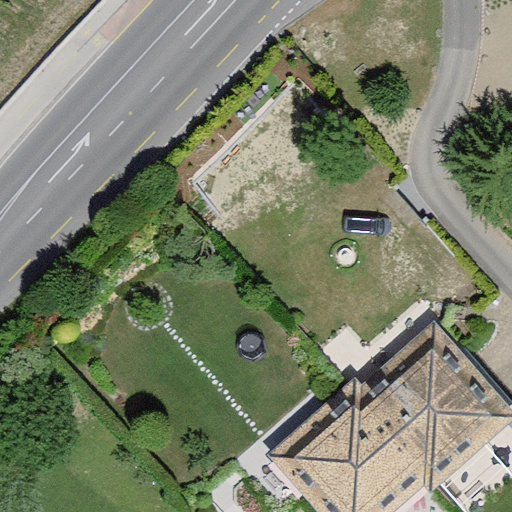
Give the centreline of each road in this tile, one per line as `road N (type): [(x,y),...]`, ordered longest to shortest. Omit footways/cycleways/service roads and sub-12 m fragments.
road 1 (primary): [(0,237),(219,0)]
road 2 (residential): [(461,0),(439,191),(511,284)]
